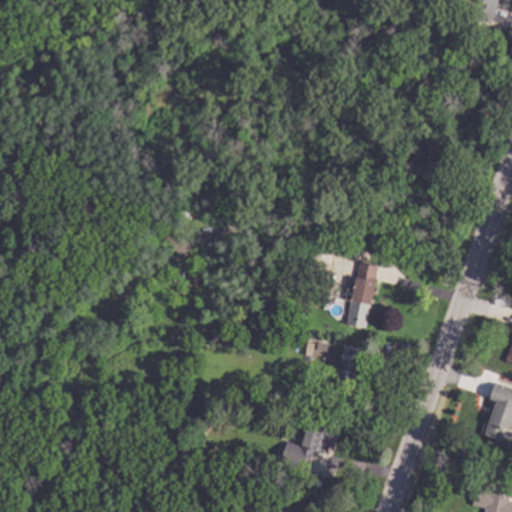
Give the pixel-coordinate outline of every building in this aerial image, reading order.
[(502,0),(494,22),(475,14),(480,1),(477,0),(502,0)] [(335,254),(331,286),(310,283),(315,251),(335,254)] [(249,260),(246,271),(235,269),(238,257),(249,260)] [(378,281),(374,305),(372,305),(369,328),(348,325),(352,300),(355,300),(358,278),(378,281)] [(27,302),(25,309),(16,307),(18,300),(27,302)] [(271,340),(268,352),(246,347),(248,335),(271,340)] [(511,365),(511,337),(503,362),(511,365)] [(361,349),(359,365),(355,364),(354,372),(361,373),(359,384),(357,384),(355,395),(337,392),(341,369),(345,370),(347,362),(343,361),(346,346),(361,349)] [(511,385),(511,431),(508,430),(504,441),(484,434),(495,401),(492,400),(498,381),(511,385)] [(337,427),(330,452),(324,450),(323,452),(316,451),(313,462),(309,461),(307,469),(283,462),(290,441),(304,445),(311,420),(337,427)] [(214,462),(214,469),(204,469),(204,461),(214,462)] [(238,487),(232,493),(225,486),(231,480),(238,487)] [(511,485),(511,511),(487,511),(488,509),(474,505),(479,487),(492,490),(494,481),(511,485)]
